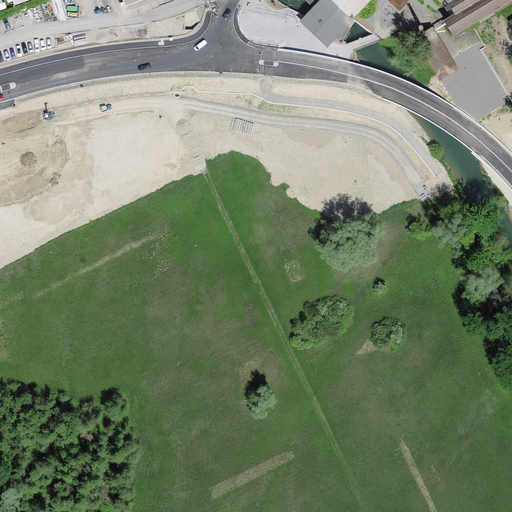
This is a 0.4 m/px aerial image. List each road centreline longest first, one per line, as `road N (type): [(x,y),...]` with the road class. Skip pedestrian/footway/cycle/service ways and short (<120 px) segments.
road 1 (secondary): [(511,171),(457,122),(378,82),(219,55)]
road 2 (secondary): [(219,55),(110,62),(0,88)]
